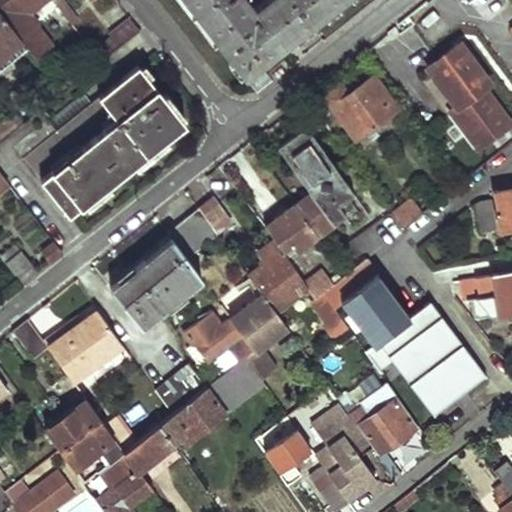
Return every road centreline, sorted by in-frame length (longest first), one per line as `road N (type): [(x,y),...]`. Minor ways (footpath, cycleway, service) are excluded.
road 1 (residential): [(0,315),(234,127)]
road 2 (residential): [(234,127),(400,0)]
road 3 (residential): [(511,400),(371,511)]
road 4 (residential): [(234,127),(135,0)]
